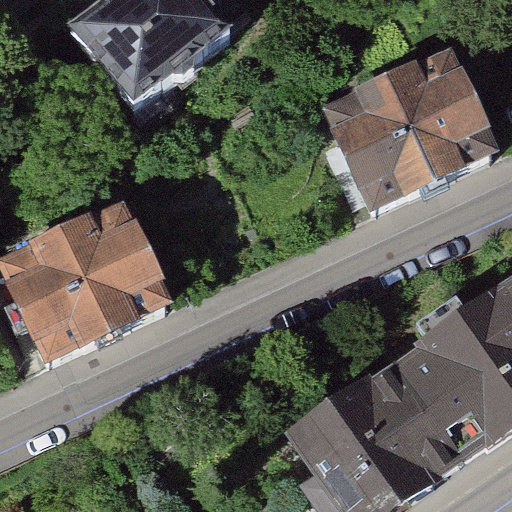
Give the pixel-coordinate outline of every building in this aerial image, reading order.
[(193,0),(119,0),(70,39),(135,121),(162,100),(163,101),(231,48),(193,0)] [(448,69),(328,124),(373,222),(493,167),(448,69)] [(122,220),(3,275),(49,374),(168,319),(122,220)] [(425,362),(398,381),(461,473),(511,438),(511,297),(496,309),(494,306),(422,357),(425,362)] [(368,395),(294,446),(339,511),(405,511),(461,473),(398,381),(372,400),(368,395)]
